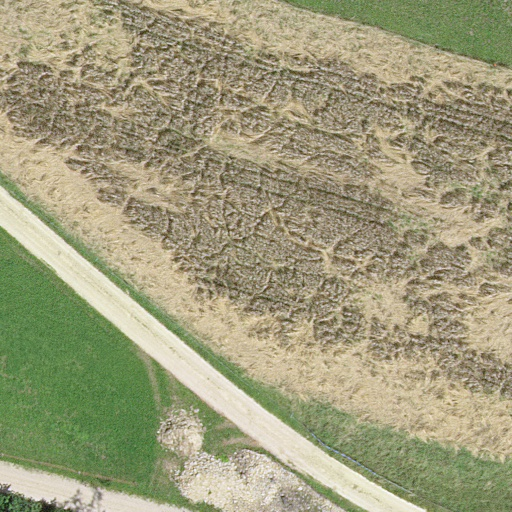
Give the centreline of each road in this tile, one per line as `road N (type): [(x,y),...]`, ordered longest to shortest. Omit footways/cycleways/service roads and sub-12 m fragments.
road 1 (track): [(0,208),(332,481),(407,511)]
road 2 (track): [(118,511),(0,474)]
